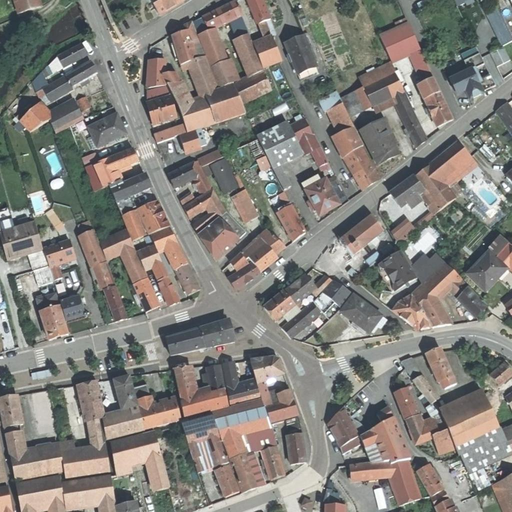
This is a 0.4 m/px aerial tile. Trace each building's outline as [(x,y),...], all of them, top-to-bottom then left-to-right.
[(38,0),(13,0),(17,14),(40,7),(38,0)] [(182,0),(149,0),(160,16),(172,8),(183,2),(182,0)] [(246,0),(253,14),(257,25),(258,25),(266,22),(270,20),(261,0),(246,0)] [(224,8),(212,14),(218,27),(228,22),(241,16),(236,2),(224,8)] [(511,38),(497,7),(486,12),(503,47),(509,43),(511,41),(511,38)] [(212,14),(203,19),(209,32),(218,27),(212,14)] [(241,16),(228,22),(237,40),(248,35),(241,16)] [(380,16),(371,19),(379,38),(409,25),(404,16),(385,25),(380,16)] [(203,18),(193,23),(219,90),(233,85),(209,32),(203,19),(203,18)] [(266,22),(258,25),(262,35),(270,31),(266,22)] [(192,23),(185,27),(187,33),(187,32),(193,48),(200,45),(192,23)] [(409,25),(380,38),(391,62),(410,54),(420,49),(409,25)] [(270,31),(262,35),(265,42),(273,39),(270,31)] [(180,35),(172,37),(174,44),(179,60),(181,66),(190,63),(197,60),(193,48),(187,32),(187,33),(180,35)] [(237,40),(236,40),(251,78),(263,72),(248,35),(237,40)] [(304,37),(285,44),(290,57),(292,61),(296,72),(314,64),(304,37)] [(265,42),(254,46),(262,69),(279,63),(282,62),(273,39),(265,42)] [(81,45),(58,57),(64,68),(87,56),(81,45)] [(504,47),(490,54),(497,68),(510,61),(504,47)] [(420,49),(410,54),(417,68),(426,64),(421,52),(420,49)] [(479,54),(464,62),(469,72),(452,80),(458,94),(466,89),(471,99),(481,94),(496,87),(490,75),(480,79),(475,69),(485,65),(479,54)] [(197,60),(190,63),(203,98),(219,92),(205,58),(197,60)] [(164,61),(149,62),(147,90),(167,87),(165,79),(164,61)] [(90,62),(65,77),(72,89),(97,75),(93,67),(90,62)] [(391,63),(358,78),(363,88),(394,74),(396,73),(391,63)] [(314,64),(296,72),(298,76),(314,69),(316,68),(314,64)] [(426,64),(417,68),(424,82),(433,78),(426,64)] [(314,69),(298,76),(300,82),(307,79),(316,76),(314,69)] [(43,72),(32,83),(39,99),(46,95),(43,90),(49,86),(43,72)] [(251,78),(234,86),(242,105),(271,91),(263,72),(251,78)] [(394,74),(363,88),(371,106),(392,97),(403,92),(394,74)] [(65,77),(49,86),(43,90),(46,95),(50,102),(72,89),(65,77)] [(172,77),(165,79),(167,87),(168,87),(178,109),(185,106),(184,102),(172,77)] [(424,82),(419,85),(429,108),(430,110),(444,103),(433,78),(424,82)] [(167,88),(147,92),(147,102),(171,95),(167,88)] [(363,88),(342,98),(350,116),(371,106),(363,88)] [(403,92),(392,97),(403,121),(414,115),(403,92)] [(338,95),(315,106),(320,115),(325,112),(336,136),(337,136),(346,132),(354,128),(338,95)] [(85,97),(78,101),(83,111),(90,108),(85,97)] [(171,98),(147,105),(152,122),(153,126),(177,119),(171,98)] [(185,106),(178,109),(187,134),(216,124),(206,99),(185,106)] [(41,102),(19,122),(29,133),(49,121),(47,117),(41,102)] [(71,104),(47,117),(49,121),(55,134),(70,127),(84,120),(75,102),(71,104)] [(444,103),(430,110),(433,118),(437,127),(448,122),(453,119),(445,103),(444,103)] [(502,108),(497,112),(511,134),(511,111),(507,104),(502,108)] [(325,112),(320,115),(333,137),(336,136),(325,112)] [(116,115),(88,128),(97,148),(126,134),(121,124),(116,115)] [(414,115),(403,121),(416,148),(421,144),(427,140),(414,115)] [(304,120),(289,127),(298,144),(307,140),(313,137),(313,136),(304,120)] [(384,120),(361,132),(377,165),(387,160),(398,155),(393,144),(395,143),(384,120)] [(286,123),(257,138),(271,166),(277,163),(278,163),(301,151),(286,123)] [(184,126),(172,131),(174,138),(187,134),(184,126)] [(354,128),(346,132),(349,136),(354,145),(368,167),(370,165),(360,148),(362,147),(354,128)] [(172,131),(155,137),(157,145),(174,139),(174,138),(172,131)] [(192,133),(180,137),(183,147),(185,152),(206,146),(200,131),(192,133)] [(346,132),(337,136),(341,141),(344,138),(349,136),(346,132)] [(313,137),(307,140),(313,152),(318,165),(325,161),(314,136),(313,136),(313,137)] [(344,138),(341,141),(343,145),(346,150),(354,145),(349,136),(344,138)] [(271,166),(257,138),(278,180),(285,177),(285,176),(277,163),(271,166)] [(313,152),(307,140),(298,144),(304,156),(313,152)] [(258,141),(228,154),(235,169),(256,161),(265,157),(258,141)] [(458,143),(431,165),(448,188),(455,183),(477,165),(458,143)] [(343,145),(337,148),(341,158),(342,158),(353,176),(354,176),(368,167),(354,145),(346,150),(343,145)] [(133,150),(111,159),(116,171),(138,162),(136,156),(133,150)] [(214,155),(198,162),(202,169),(227,157),(224,151),(214,155)] [(94,155),(82,159),(85,168),(93,165),(97,163),(94,155)] [(265,157),(256,161),(265,180),(267,179),(274,175),(265,157)] [(475,161),(484,172),(490,168),(481,157),(475,161)] [(97,163),(93,165),(104,189),(108,187),(108,186),(120,181),(116,171),(111,159),(111,158),(97,163)] [(224,160),(210,168),(224,196),(238,189),(224,160)] [(325,161),(318,165),(322,171),(330,166),(327,161),(325,161)] [(197,162),(191,166),(197,179),(195,180),(197,184),(200,190),(203,195),(212,190),(197,162)] [(368,167),(354,176),(363,190),(371,184),(379,180),(370,165),(368,167)] [(191,166),(168,176),(174,190),(195,180),(197,179),(191,166)] [(431,166),(414,178),(424,191),(433,204),(439,212),(455,199),(453,197),(447,189),(431,166)] [(243,193),(232,199),(245,224),(259,217),(237,175),(234,176),(243,193)] [(274,175),(267,179),(284,211),(291,207),(274,175)] [(124,185),(118,187),(123,198),(124,200),(141,193),(151,189),(147,181),(145,176),(124,185)] [(285,177),(278,180),(284,191),(291,187),(285,177)] [(316,178),(303,186),(311,202),(308,204),(313,212),(316,210),(319,217),(330,211),(339,206),(325,181),(320,184),(316,178)] [(399,189),(390,195),(400,209),(407,204),(417,196),(424,191),(414,178),(399,189)] [(117,183),(109,186),(113,198),(115,202),(123,198),(118,187),(117,183)] [(455,183),(448,188),(454,197),(461,191),(455,183)] [(213,192),(208,195),(214,205),(208,209),(212,216),(216,221),(225,213),(213,192)] [(123,198),(115,202),(119,211),(130,206),(132,212),(133,212),(136,211),(137,211),(132,200),(142,195),(141,193),(124,200),(123,198)] [(186,198),(181,202),(184,208),(196,200),(193,195),(186,198)] [(208,195),(184,209),(189,220),(208,209),(214,205),(208,195)] [(417,196),(407,204),(411,209),(421,202),(417,196)] [(157,202),(138,211),(149,236),(169,228),(163,215),(157,202)] [(439,212),(433,204),(428,208),(434,217),(440,213),(439,212)] [(130,206),(119,211),(122,217),(132,212),(130,206)] [(284,211),(277,215),(293,243),(299,238),(306,234),(291,207),(284,211)] [(132,212),(122,217),(132,241),(131,241),(132,243),(138,240),(143,238),(134,216),(133,212),(132,212)] [(223,244),(230,250),(239,241),(246,234),(227,215),(227,213),(209,228),(216,236),(223,244)] [(204,220),(194,229),(198,235),(216,221),(212,216),(204,220)] [(57,217),(50,221),(57,232),(64,228),(57,217)] [(371,217),(339,242),(352,258),(383,233),(379,228),(380,227),(376,221),(375,222),(371,217)] [(89,221),(78,226),(80,232),(92,227),(89,221)] [(409,223),(393,235),(399,246),(416,232),(409,223)] [(35,224),(0,233),(0,237),(3,246),(38,235),(35,224)] [(169,228),(150,236),(157,253),(167,249),(177,244),(169,228)] [(209,228),(199,236),(205,246),(216,236),(209,228)] [(127,230),(100,243),(106,260),(121,254),(133,248),(134,248),(132,243),(131,241),(127,230)] [(93,231),(81,236),(94,268),(105,263),(99,246),(93,231)] [(266,231),(259,237),(259,238),(275,256),(285,248),(280,242),(266,231)] [(38,235),(3,246),(7,260),(43,250),(38,235)] [(511,265),(511,246),(500,237),(490,250),(508,270),(511,267),(511,265)] [(247,249),(241,255),(246,261),(249,260),(261,274),(268,267),(278,259),(275,256),(259,238),(247,249)] [(138,240),(132,243),(134,248),(144,270),(152,267),(161,264),(154,247),(142,251),(138,240)] [(69,241),(44,250),(49,267),(55,265),(74,258),(69,241)] [(177,244),(167,249),(173,261),(183,257),(177,244)] [(216,263),(230,250),(223,244),(210,254),(216,263)] [(388,244),(380,250),(383,255),(391,248),(388,244)] [(399,246),(375,265),(389,287),(405,280),(401,273),(390,255),(399,247),(410,266),(411,266),(399,246)] [(390,255),(401,273),(410,266),(399,247),(390,255)] [(133,248),(121,254),(135,285),(147,280),(133,248)] [(491,253),(467,275),(484,292),(496,281),(507,271),(491,253)] [(240,256),(230,265),(235,271),(246,263),(240,256)] [(173,261),(171,262),(187,296),(199,291),(187,265),(183,257),(173,261)] [(94,268),(90,270),(93,280),(99,278),(104,291),(116,288),(111,274),(106,263),(105,263),(94,268)] [(161,264),(152,267),(158,281),(167,278),(161,264)] [(412,295),(412,296),(423,313),(436,301),(448,289),(458,279),(460,278),(445,264),(412,295)] [(55,265),(49,267),(54,283),(62,279),(55,265)] [(252,265),(228,280),(230,283),(236,291),(261,275),(252,265)] [(410,266),(401,273),(405,280),(412,294),(422,284),(411,266),(410,266)] [(48,268),(33,272),(37,288),(53,283),(48,268)] [(294,285),(284,293),(295,305),(311,293),(315,289),(314,288),(305,277),(294,285)] [(332,281),(325,277),(314,288),(315,289),(311,293),(316,297),(332,281)] [(158,281),(158,282),(169,307),(179,303),(167,278),(158,281)] [(458,279),(448,289),(458,299),(467,289),(458,279)] [(135,285),(133,286),(137,296),(141,302),(146,313),(149,311),(159,307),(147,280),(135,285)] [(333,282),(322,293),(331,301),(335,304),(340,309),(351,295),(333,282)] [(491,309),(494,306),(472,285),(468,288),(491,309)] [(116,288),(104,291),(115,323),(121,322),(128,320),(116,288)] [(467,289),(458,299),(476,318),(486,308),(467,289)] [(283,292),(263,308),(270,316),(275,322),(295,305),(284,293),(283,292)] [(55,295),(36,300),(40,313),(59,307),(55,295)] [(387,320),(353,296),(340,313),(353,323),(351,325),(355,328),(358,330),(360,327),(369,334),(373,329),(376,325),(380,328),(387,320)] [(399,304),(393,312),(418,331),(432,328),(423,313),(412,296),(399,304)] [(78,299),(61,304),(66,322),(76,319),(83,317),(78,299)] [(436,301),(423,313),(432,328),(451,326),(445,317),(436,301)] [(286,324),(281,329),(291,340),(305,327),(320,314),(312,304),(287,324),(286,324)] [(59,307),(40,313),(49,341),(59,338),(68,335),(59,307)] [(226,323),(200,331),(205,349),(233,343),(231,334),(229,335),(226,323)] [(185,334),(180,336),(184,354),(205,349),(200,331),(185,334)] [(431,354),(426,356),(438,384),(441,383),(452,378),(442,353),(436,353),(431,354)] [(277,359),(250,361),(256,384),(261,382),(284,375),(277,359)] [(412,359),(401,362),(412,381),(421,376),(412,359)] [(229,364),(222,365),(229,399),(240,396),(238,388),(234,363),(229,364)] [(504,365),(490,377),(498,388),(511,376),(511,372),(509,369),(504,365)] [(213,368),(207,369),(208,375),(210,387),(211,395),(225,392),(220,367),(213,368)] [(179,370),(174,371),(174,374),(181,402),(195,399),(188,369),(179,370)] [(421,376),(412,381),(414,385),(415,386),(430,404),(431,405),(435,401),(421,376)] [(121,380),(115,381),(122,410),(133,408),(138,406),(131,383),(130,377),(121,380)] [(452,378),(441,383),(443,388),(455,383),(452,378)] [(105,382),(98,383),(101,397),(108,395),(105,382)] [(261,382),(256,384),(261,400),(263,408),(266,407),(270,406),(265,385),(262,386),(261,382)] [(85,385),(79,386),(81,394),(98,390),(97,383),(85,385)] [(256,384),(247,386),(251,403),(261,400),(256,384)] [(147,386),(134,389),(138,406),(139,411),(153,407),(147,386)] [(247,386),(238,388),(240,396),(229,399),(231,408),(251,403),(247,386)] [(511,386),(502,394),(505,398),(511,392),(511,386)] [(64,389),(50,391),(55,415),(67,413),(64,389)] [(98,390),(81,394),(87,423),(90,422),(100,420),(105,419),(98,390)] [(289,390),(278,395),(280,403),(293,400),(289,390)] [(401,392),(394,395),(405,422),(415,418),(417,417),(406,390),(401,392)] [(181,402),(185,420),(229,408),(225,392),(211,395),(195,399),(181,402)] [(483,395),(441,415),(443,421),(453,443),(455,449),(457,449),(483,437),(500,430),(483,395)] [(17,397),(0,400),(0,407),(4,428),(16,426),(22,425),(17,397)] [(231,408),(211,413),(221,437),(235,433),(268,425),(270,425),(263,408),(261,400),(251,403),(231,408)] [(270,406),(266,407),(271,423),(299,415),(293,400),(280,403),(270,406)] [(351,400),(342,410),(348,419),(359,410),(351,400)] [(153,407),(139,411),(140,412),(144,431),(180,421),(181,421),(176,402),(162,405),(153,407)] [(430,404),(426,409),(433,425),(443,421),(431,405),(430,404)] [(110,405),(103,407),(106,418),(113,417),(110,405)] [(133,408),(122,410),(124,416),(134,413),(133,408)] [(389,409),(377,415),(382,424),(393,419),(389,409)] [(342,410),(327,426),(334,438),(340,449),(358,437),(348,419),(342,410)] [(124,416),(103,422),(106,441),(144,431),(140,412),(134,413),(124,416)] [(67,413),(55,415),(61,450),(62,457),(75,455),(67,413)] [(181,421),(180,421),(187,444),(195,441),(207,438),(218,435),(219,434),(211,413),(181,421)] [(297,417),(285,421),(289,434),(301,431),(297,417)] [(415,418),(405,422),(409,431),(419,428),(415,418)] [(100,420),(90,422),(95,452),(105,450),(100,420)] [(393,420),(361,438),(370,464),(390,462),(390,464),(391,466),(410,460),(393,420)] [(427,428),(432,439),(436,449),(453,443),(443,421),(433,425),(427,428)] [(16,426),(4,428),(5,435),(18,433),(16,426)] [(511,427),(501,433),(507,445),(511,442),(511,427)] [(409,431),(409,432),(416,446),(432,439),(427,428),(420,431),(419,428),(409,431)] [(483,437),(457,449),(468,475),(511,456),(507,445),(501,433),(500,430),(483,437)] [(18,433),(5,435),(10,459),(23,457),(18,433)] [(155,433),(111,445),(115,467),(149,459),(161,456),(155,433)] [(235,433),(221,437),(232,468),(234,467),(246,462),(235,433)] [(218,435),(207,438),(218,470),(229,465),(218,435)] [(302,436),(287,437),(291,465),(299,464),(304,463),(306,463),(302,436)] [(359,439),(340,449),(342,456),(360,447),(358,444),(361,442),(359,439)] [(195,441),(187,444),(193,460),(201,457),(195,441)] [(453,443),(436,449),(439,456),(455,450),(455,449),(453,443)] [(50,445),(37,448),(38,454),(51,452),(50,445)] [(275,448),(262,452),(271,480),(276,479),(284,476),(275,448)] [(23,457),(10,459),(15,481),(64,472),(62,457),(61,450),(51,452),(38,454),(23,457)] [(95,452),(79,454),(83,476),(109,472),(105,450),(95,452)] [(75,455),(62,457),(64,472),(66,479),(83,476),(79,454),(75,455)] [(161,456),(149,459),(158,492),(169,489),(161,456)] [(201,457),(193,460),(198,474),(206,472),(201,457)] [(391,467),(386,469),(389,477),(399,507),(422,499),(409,461),(391,467)] [(246,462),(234,467),(238,480),(251,475),(246,462)] [(390,464),(360,466),(361,480),(389,477),(386,469),(391,467),(391,466),(390,464)] [(218,470),(215,471),(225,498),(233,495),(239,492),(229,465),(218,470)] [(360,465),(349,466),(350,473),(350,480),(361,480),(360,466),(360,465)] [(428,467),(417,473),(431,498),(442,492),(428,467)] [(238,480),(237,480),(242,494),(256,489),(251,475),(238,480)] [(511,476),(501,482),(502,483),(511,506),(511,476)] [(60,478),(16,486),(21,510),(31,508),(52,504),(64,502),(61,485),(60,478)] [(111,478),(61,485),(64,502),(65,506),(102,500),(114,498),(111,478)] [(511,511),(511,506),(502,483),(493,488),(503,511),(511,511)] [(9,489),(0,490),(0,509),(3,509),(12,507),(9,489)] [(331,490),(327,490),(323,503),(337,503),(338,494),(331,494),(331,490)] [(431,498),(435,508),(448,501),(442,492),(431,498)] [(116,511),(114,498),(102,500),(103,511),(116,511)] [(453,511),(448,501),(435,508),(436,511),(453,511)] [(64,502),(52,504),(53,511),(65,511),(65,506),(64,502)] [(136,502),(116,507),(117,511),(138,511),(137,509),(136,502)]
